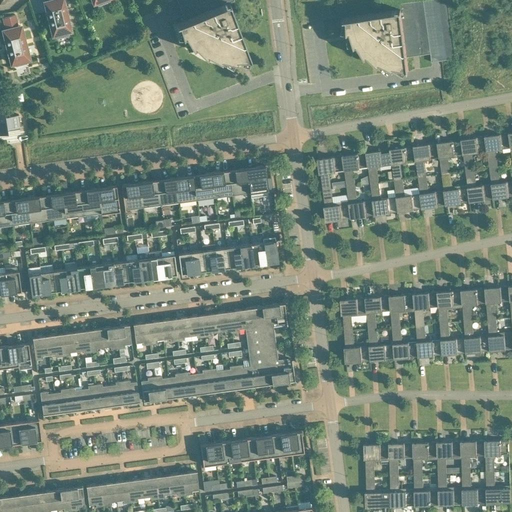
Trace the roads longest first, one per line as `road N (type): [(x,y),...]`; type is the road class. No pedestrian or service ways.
road 1 (residential): [(0,318),(315,278)]
road 2 (residential): [(0,180),(295,136)]
road 3 (residential): [(511,97),(295,136)]
road 4 (residential): [(315,278),(511,239)]
road 5 (residential): [(330,402),(511,395)]
road 6 (residential): [(56,461),(53,440),(61,433),(186,423)]
road 7 (residential): [(186,423),(184,441),(172,451),(56,461)]
road 8 (residential): [(186,423),(330,402)]
road 9 (residential): [(295,136),(315,278)]
road 10 (residential): [(275,0),(295,136)]
road 11 (residential): [(315,278),(330,402)]
